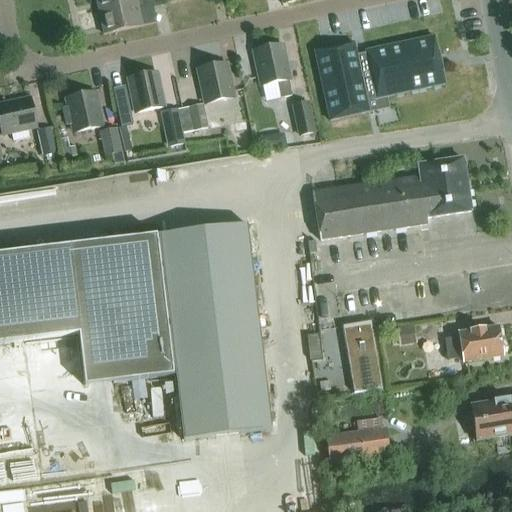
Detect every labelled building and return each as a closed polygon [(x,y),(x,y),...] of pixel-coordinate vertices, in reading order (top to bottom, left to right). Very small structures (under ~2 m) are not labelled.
[(95,0),(98,12),(136,4),(135,0),(95,0)] [(136,4),(98,12),(104,36),(142,28),(138,10),(152,6),(152,8),(164,5),(162,0),(150,0),(136,0),(135,0),(136,4)] [(354,45),(314,53),(330,123),(388,110),(386,99),(445,87),(434,38),(366,53),(367,61),(357,63),(354,45)] [(255,53),(262,88),(277,85),(280,100),(292,98),(280,47),(255,53)] [(225,66),(199,71),(207,106),(232,101),(225,66)] [(155,75),(129,80),(137,115),(163,110),(155,75)] [(69,109),(62,111),(66,127),(73,126),(75,135),(101,130),(93,94),(67,100),(69,109)] [(0,108),(0,129),(1,135),(36,128),(31,102),(0,108)] [(299,140),(316,136),(309,105),(292,108),(299,140)] [(183,135),(207,130),(202,107),(190,110),(179,113),(183,135)] [(119,112),(121,124),(133,122),(131,110),(119,112)] [(170,150),(186,146),(183,135),(179,113),(178,111),(163,114),(170,150)] [(126,129),(119,130),(125,156),(132,155),(126,129)] [(35,134),(41,160),(56,157),(51,131),(35,134)] [(116,131),(100,134),(105,158),(112,156),(121,154),(116,131)] [(67,149),(61,151),(64,161),(77,158),(75,148),(67,149)] [(121,154),(112,156),(112,158),(114,167),(123,165),(122,157),(121,154)] [(471,214),(463,161),(418,167),(420,179),(313,195),(320,243),(428,227),(427,221),(471,214)] [(246,227),(160,238),(184,442),(270,431),(246,227)] [(155,238),(0,256),(0,345),(79,336),(85,387),(172,377),(155,238)] [(372,323),(342,328),(353,398),(384,393),(372,323)] [(413,328),(398,330),(400,347),(416,345),(413,328)] [(459,340),(445,342),(448,362),(462,360),(463,365),(503,358),(498,329),(458,335),(459,340)] [(320,335),(307,336),(308,359),(321,358),(320,335)] [(511,401),(470,408),(476,443),(511,437),(511,401)] [(324,438),(328,466),(388,458),(384,430),(380,431),(379,421),(361,423),(363,433),(324,438)]
